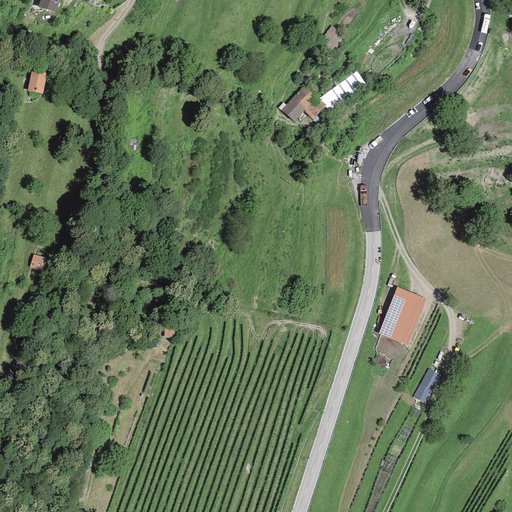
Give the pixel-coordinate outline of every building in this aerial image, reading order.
[(59,0),(40,0),(38,7),(56,13),(59,0)] [(320,37),(330,49),(343,38),(333,26),(320,37)] [(318,98),(326,105),(325,107),(328,111),(365,84),(357,71),(318,98)] [(46,76),(31,73),(27,93),(42,96),(46,76)] [(47,261),(33,256),(29,268),(43,273),(47,261)] [(426,300),(396,288),(378,335),(407,347),(426,300)] [(440,376),(427,369),(413,397),(426,404),(440,376)]
